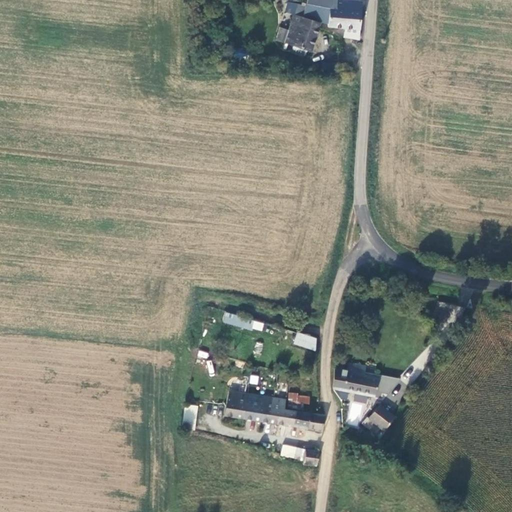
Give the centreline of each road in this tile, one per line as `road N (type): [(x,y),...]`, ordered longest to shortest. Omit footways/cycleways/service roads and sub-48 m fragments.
road 1 (unclassified): [(319,511),(333,308),(344,270),(372,239)]
road 2 (unclassified): [(369,0),(359,180),(372,239)]
road 3 (unclassified): [(372,239),(409,267),(511,286)]
